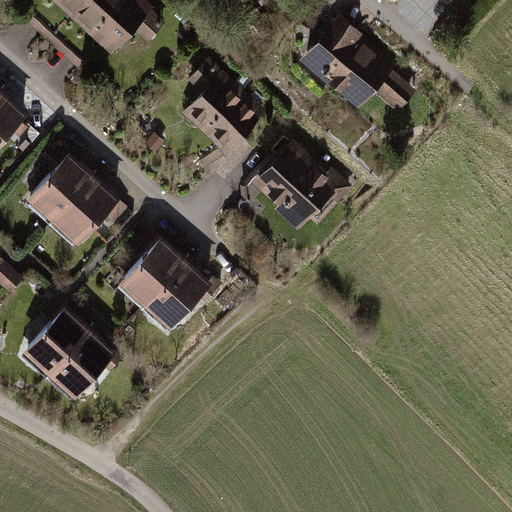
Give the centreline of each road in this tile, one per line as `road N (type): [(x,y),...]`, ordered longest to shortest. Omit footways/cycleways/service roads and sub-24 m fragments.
road 1 (residential): [(0,50),(188,217),(218,186)]
road 2 (unclassified): [(0,405),(101,461),(161,511)]
road 3 (residential): [(365,0),(468,84)]
